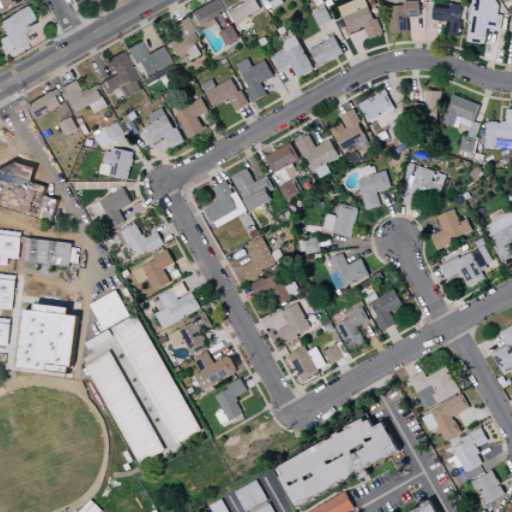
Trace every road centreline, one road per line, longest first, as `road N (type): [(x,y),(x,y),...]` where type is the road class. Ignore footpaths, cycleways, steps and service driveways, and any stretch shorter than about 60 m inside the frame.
road 1 (residential): [(163,183),(373,66),(419,58),(511,82)]
road 2 (residential): [(290,413),(163,183)]
road 3 (residential): [(511,291),(305,412),(290,413)]
road 4 (residential): [(511,431),(397,239)]
road 5 (tertiary): [(0,84),(152,0)]
